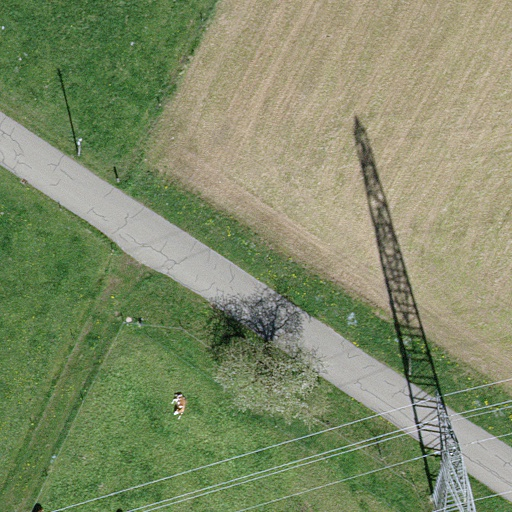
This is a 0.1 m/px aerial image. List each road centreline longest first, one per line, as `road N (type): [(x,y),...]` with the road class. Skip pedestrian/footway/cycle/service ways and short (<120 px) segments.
road 1 (unclassified): [(0,139),(511,482)]
road 2 (track): [(18,511),(143,237)]
